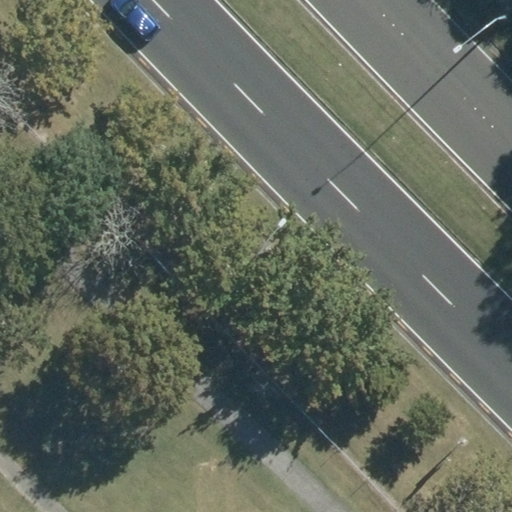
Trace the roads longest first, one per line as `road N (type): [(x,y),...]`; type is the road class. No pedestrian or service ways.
road 1 (primary): [(511,342),(176,0)]
road 2 (primary): [(382,0),(511,134)]
